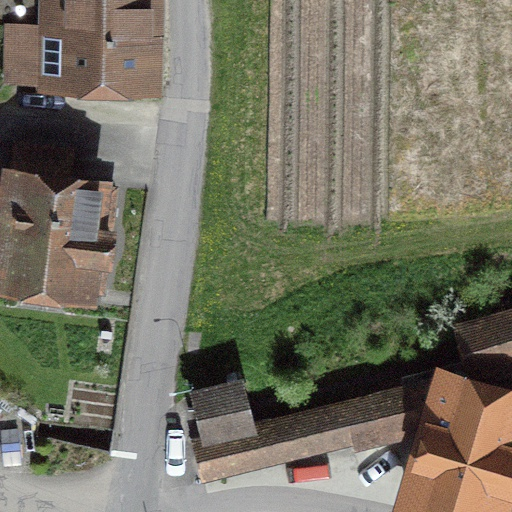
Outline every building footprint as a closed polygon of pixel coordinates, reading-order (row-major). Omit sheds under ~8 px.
[(46,0),(45,28),(11,27),(8,75),(145,79),(149,0),(46,0)] [(0,275),(86,287),(91,256),(107,258),(111,229),(95,227),(101,185),(67,180),(71,152),(19,144),(0,275)] [(474,373),(511,362),(511,315),(462,329),(474,373)] [(496,511),(511,459),(511,398),(447,378),(411,498),(455,511),(496,511)] [(196,391),(206,436),(254,424),(243,380),(196,391)] [(203,437),(213,476),(355,440),(359,444),(388,436),(377,393),(254,424),(206,436),(203,437)]
